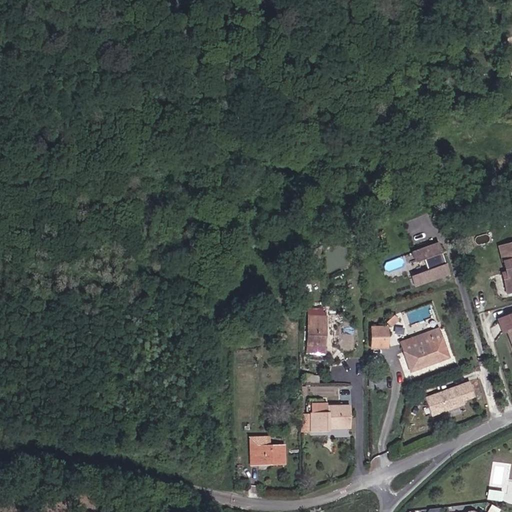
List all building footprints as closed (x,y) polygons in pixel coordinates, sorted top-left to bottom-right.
[(453,273),(442,242),(416,251),(420,260),(428,257),(432,269),(416,275),(419,284),(453,273)] [(511,246),(502,249),(508,275),(510,280),(506,281),(510,295),(511,293),(511,246)] [(327,307),(308,307),(308,342),(325,343),(327,335),(327,307)] [(511,316),(503,320),(507,332),(510,331),(511,335),(511,316)] [(371,349),(385,349),(384,328),(370,328),(371,349)] [(430,342),(427,334),(399,344),(402,352),(430,342)] [(430,342),(402,352),(404,357),(431,344),(430,342)] [(410,373),(437,362),(431,344),(404,357),(410,373)] [(467,403),(461,385),(427,397),(434,415),(467,403)] [(310,403),(310,412),(327,411),(327,405),(326,402),(310,403)] [(327,405),(327,411),(310,412),(312,432),(328,431),(328,426),(350,425),(349,403),(327,405)] [(252,438),(253,465),(287,463),(286,442),(274,443),(273,437),(252,438)]
